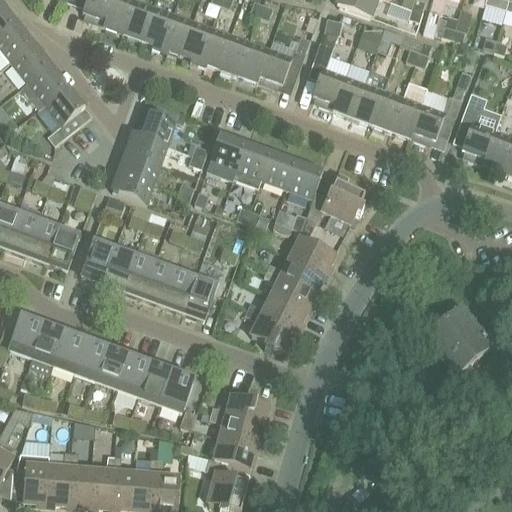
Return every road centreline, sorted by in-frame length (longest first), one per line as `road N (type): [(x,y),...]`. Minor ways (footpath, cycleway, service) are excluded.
road 1 (residential): [(444,204),(422,173),(135,73)]
road 2 (residential): [(313,393),(0,287)]
road 3 (residential): [(313,393),(375,268),(414,220),(444,204)]
road 4 (residential): [(135,73),(116,137),(60,51)]
road 5 (residential): [(280,511),(313,393)]
